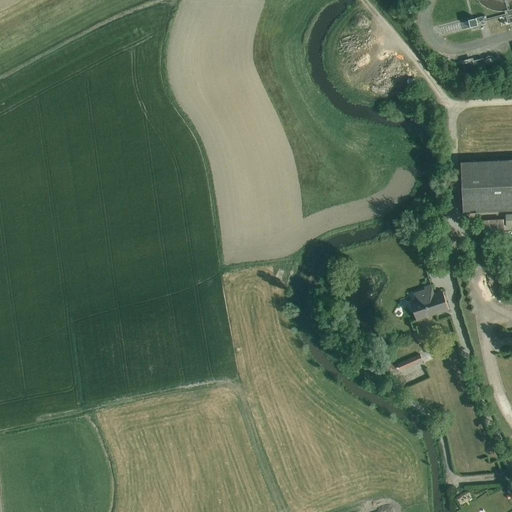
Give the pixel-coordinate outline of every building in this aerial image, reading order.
[(477,18),(469,20),(471,27),(478,25),(477,18)] [(484,58),(473,61),(476,71),(486,69),(484,58)] [(511,159),(461,162),(463,212),(511,210),(511,159)] [(504,219),(483,220),(484,237),(505,236),(504,219)] [(415,300),(411,302),(417,321),(449,310),(443,291),(435,294),(433,287),(432,287),(431,284),(424,286),(425,289),(413,293),(415,300)] [(420,354),(397,364),(400,371),(424,361),(420,354)]
